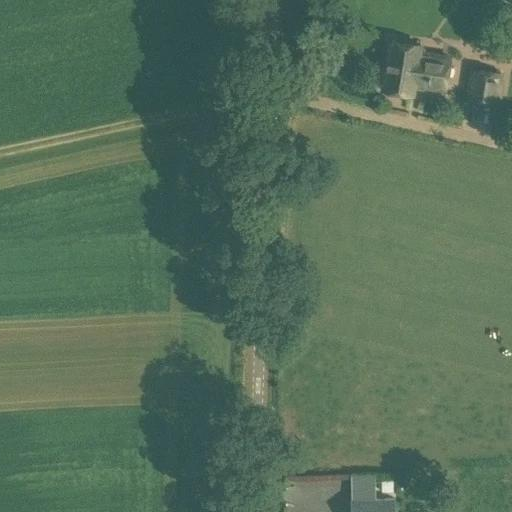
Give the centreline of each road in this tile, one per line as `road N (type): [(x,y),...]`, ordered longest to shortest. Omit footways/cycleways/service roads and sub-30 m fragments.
road 1 (tertiary): [(254,511),(272,0)]
road 2 (track): [(0,151),(212,108),(268,108)]
road 3 (track): [(269,94),(511,146)]
